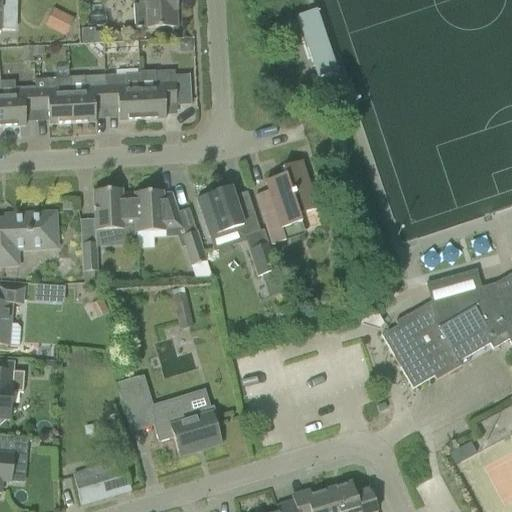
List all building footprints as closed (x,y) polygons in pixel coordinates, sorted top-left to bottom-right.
[(0,0),(0,33),(15,33),(15,0),(0,0)] [(138,0),(139,6),(132,7),(133,29),(147,29),(147,31),(156,30),(176,29),(175,13),(176,13),(175,0),(138,0)] [(295,17),(316,80),(338,73),(318,10),(295,17)] [(71,19),(55,11),(48,26),(63,33),(71,19)] [(81,32),(82,46),(94,45),(94,31),(81,32)] [(32,58),(31,48),(22,49),(23,65),(32,64),(32,58)] [(42,48),(31,48),(32,58),(43,57),(42,48)] [(188,77),(173,78),(173,72),(138,73),(139,75),(139,93),(141,122),(164,121),(163,107),(189,106),(188,77)] [(141,122),(139,93),(139,75),(103,77),(105,110),(116,109),(117,124),(141,122)] [(93,110),(105,110),(103,77),(68,80),(68,81),(69,81),(70,95),(69,95),(71,126),(94,125),(93,110)] [(33,89),(35,114),(47,113),(47,127),(71,126),(69,95),(70,95),(69,81),(68,81),(54,81),(54,80),(34,81),(34,89),(33,89)] [(14,98),(0,98),(0,121),(0,129),(24,128),(23,114),(35,114),(33,89),(22,90),(13,90),(14,98)] [(287,242),(283,231),(300,226),(298,217),(314,212),(306,183),(300,164),(288,167),(283,177),(264,184),(267,193),(254,197),(270,247),(287,242)] [(92,194),(93,214),(94,234),(122,233),(122,230),(134,230),(133,201),(121,201),(120,192),(92,194)] [(258,233),(258,232),(252,213),(238,217),(232,199),(230,199),(225,197),(223,192),(195,201),(201,220),(200,220),(206,240),(234,230),(243,238),(258,233)] [(133,195),(133,201),(134,230),(134,236),(182,234),(171,201),(162,201),(161,194),(133,195)] [(62,213),(77,212),(76,203),(61,204),(62,213)] [(0,268),(0,269),(17,268),(16,254),(56,252),(55,235),(54,215),(2,218),(2,222),(0,221),(0,268)] [(180,238),(183,249),(190,268),(205,264),(206,263),(196,233),(180,238)] [(267,245),(247,252),(255,279),(276,272),(267,245)] [(95,246),(80,247),(81,275),(93,275),(97,275),(95,246)] [(93,275),(81,275),(82,287),(93,286),(93,275)] [(457,363),(488,346),(511,331),(511,275),(493,286),(429,304),(403,318),(392,324),(394,328),(389,331),(380,336),(382,340),(411,390),(432,378),(435,382),(460,367),(457,363)] [(63,289),(49,288),(48,303),(62,304),(63,289)] [(0,347),(6,348),(6,347),(18,348),(19,330),(16,326),(8,326),(10,305),(21,306),(22,291),(16,290),(0,289),(0,347)] [(179,332),(192,329),(184,295),(182,289),(171,292),(172,298),(171,298),(179,332)] [(109,312),(102,299),(91,305),(98,318),(109,312)] [(511,331),(488,346),(491,350),(491,351),(496,348),(507,341),(511,350),(511,331)] [(10,394),(22,395),(23,375),(12,374),(12,365),(4,364),(0,363),(0,425),(5,421),(8,422),(9,418),(14,413),(9,406),(10,394)] [(55,364),(45,363),(44,371),(55,372),(55,364)] [(137,380),(137,379),(114,386),(123,416),(151,408),(142,378),(137,380)] [(186,402),(148,414),(157,444),(172,440),(178,459),(195,454),(195,452),(201,451),(201,452),(220,446),(214,427),(217,426),(212,408),(190,415),(186,402)] [(117,437),(113,423),(93,429),(98,442),(117,437)] [(0,485),(0,483),(9,484),(11,457),(25,458),(27,440),(0,438),(0,485)] [(469,445),(448,456),(453,465),(454,467),(475,456),(474,454),(469,445)] [(70,476),(74,488),(80,507),(127,493),(118,461),(70,476)] [(350,484),(329,490),(335,511),(375,511),(368,489),(353,494),(350,484)] [(310,496),(293,502),(296,511),(335,511),(329,490),(310,496)] [(281,511),(296,511),(293,502),(292,502),(280,506),(281,511)]
